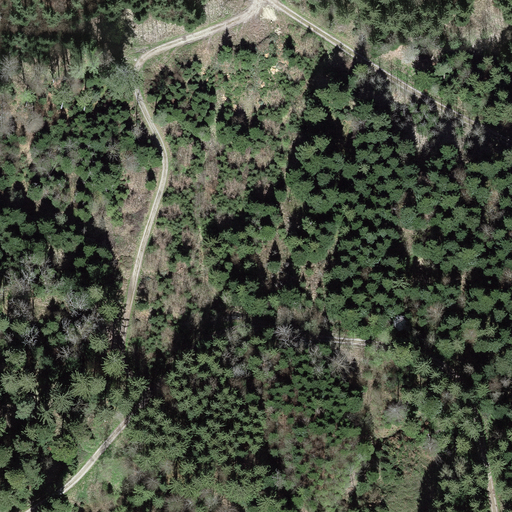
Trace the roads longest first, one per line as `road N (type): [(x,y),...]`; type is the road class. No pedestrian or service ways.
road 1 (track): [(32,511),(82,473),(193,347),(242,328),(412,353),(439,366),(481,418),(502,511)]
road 2 (track): [(149,394),(120,353),(166,164),(135,74),(150,53),(238,19),(258,0)]
road 3 (track): [(511,142),(270,0)]
